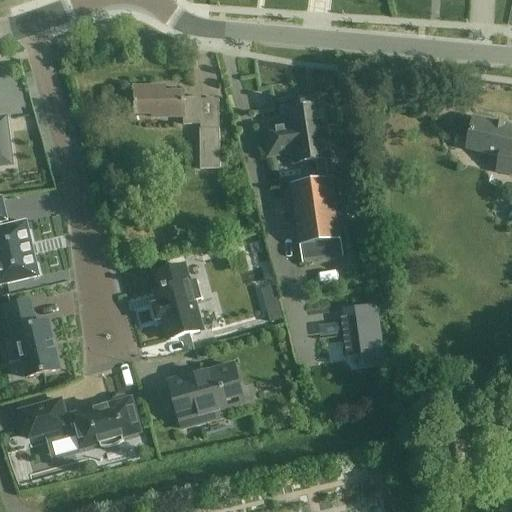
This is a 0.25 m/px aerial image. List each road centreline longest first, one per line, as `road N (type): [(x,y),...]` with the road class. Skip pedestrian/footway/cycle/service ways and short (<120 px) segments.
road 1 (tertiary): [(511,59),(223,31),(174,19),(151,0)]
road 2 (residential): [(34,26),(107,338)]
